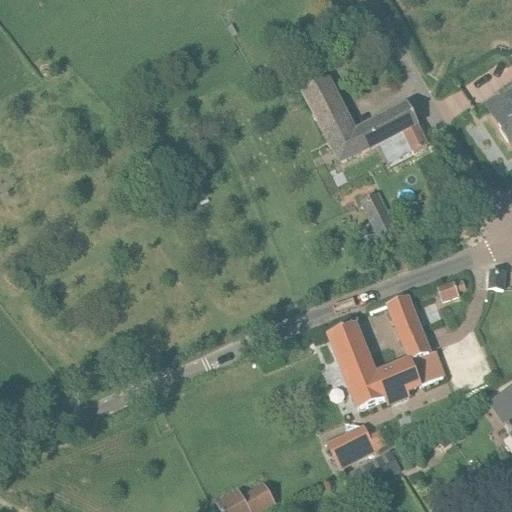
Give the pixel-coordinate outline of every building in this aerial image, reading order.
[(277,79),(284,76),(279,66),(255,77),(261,89),(278,81),(277,79)] [(364,129),(364,128),(355,132),(328,80),(300,94),(338,166),(362,155),(366,162),(380,156),(382,161),(399,153),(402,158),(410,154),(411,156),(427,148),(408,108),(364,129)] [(505,111),(492,119),(491,118),(510,148),(511,146),(511,94),(507,87),(494,95),(505,111)] [(382,245),(383,244),(396,238),(376,196),(359,205),(373,234),(377,233),(382,245)] [(473,237),(475,229),(469,227),(466,234),(473,237)] [(365,253),(382,245),(377,233),(373,234),(359,241),(365,253)] [(506,297),(506,278),(488,278),(488,297),(506,297)] [(465,291),(463,284),(454,287),(453,285),(439,290),(443,303),(458,298),(457,294),(465,291)] [(431,356),(407,301),(388,308),(411,364),(374,379),(354,327),(328,337),(359,412),(384,401),(386,408),(402,401),(399,395),(421,386),(423,390),(442,382),(431,356)] [(511,392),(492,407),(511,436),(511,392)] [(374,454),(367,440),(366,437),(352,445),(347,436),(325,447),(338,473),(374,454)] [(354,497),(368,489),(399,473),(389,455),(345,479),(354,497)] [(241,499),(240,497),(217,510),(217,511),(257,511),(272,503),(263,487),(241,499)]
